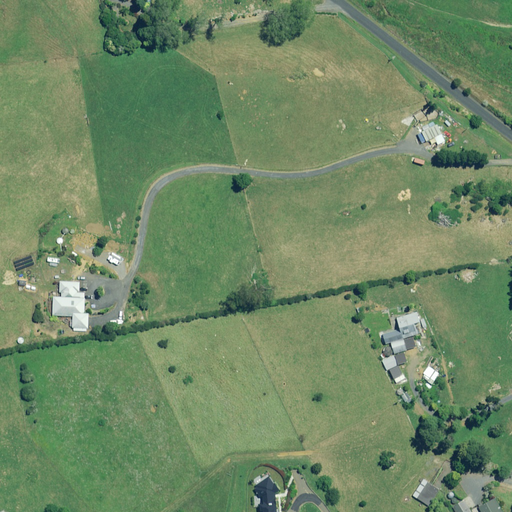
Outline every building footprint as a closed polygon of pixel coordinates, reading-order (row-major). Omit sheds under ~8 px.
[(435,138),(438,145),(445,141),(437,125),(422,132),(427,141),(435,138)] [(86,241),(74,235),(72,239),(83,245),(86,241)] [(72,316),(72,330),(88,330),(88,314),(84,314),(85,294),(79,293),(79,282),(60,282),(59,293),(61,293),(61,298),(53,297),(52,316),(72,316)] [(391,343),(394,354),(407,350),(404,339),(418,335),(415,325),(421,323),(417,312),(397,319),(400,330),(383,335),(386,344),(391,343)] [(393,356),(382,361),(386,371),(398,365),(393,356)] [(429,367),(423,375),(424,375),(428,378),(426,380),(432,384),(439,374),(429,367)] [(280,490),(269,476),(256,485),(257,487),(254,489),(259,497),(263,497),(263,503),(259,503),(260,511),(276,511),(275,493),(280,490)] [(424,479),(413,496),(428,506),(439,490),(424,479)] [(502,511),(495,498),(479,507),(481,511),(502,511)] [(471,511),(464,500),(452,508),(455,511),(471,511)]
